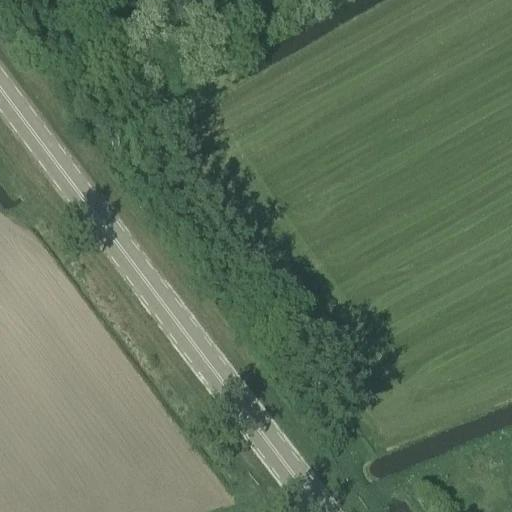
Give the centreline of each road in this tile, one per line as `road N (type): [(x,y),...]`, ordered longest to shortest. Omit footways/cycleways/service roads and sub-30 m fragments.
road 1 (primary): [(320,511),(0,102)]
road 2 (track): [(255,0),(171,52),(136,57),(108,43),(78,0)]
